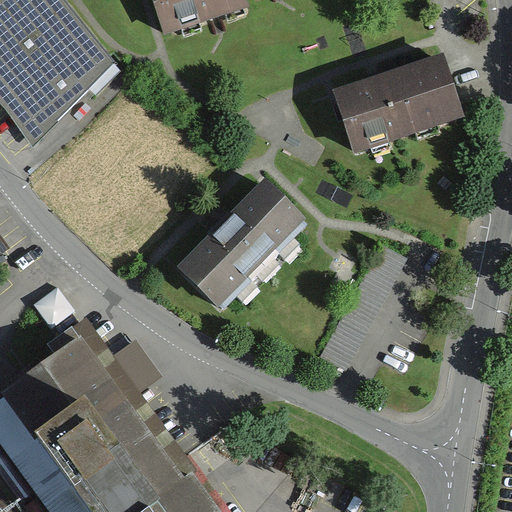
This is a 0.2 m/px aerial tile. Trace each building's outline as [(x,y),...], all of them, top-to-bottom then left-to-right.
[(67,0),(0,0),(0,97),(41,147),(129,75),(67,0)] [(158,0),(171,40),(252,15),(247,0),(158,0)] [(452,68),(342,103),(361,161),(471,126),(452,68)] [(313,228),(274,189),(186,276),(225,315),(313,228)] [(35,305),(53,330),(78,313),(60,288),(35,305)] [(198,511),(79,343),(4,396),(86,511),(198,511)]
